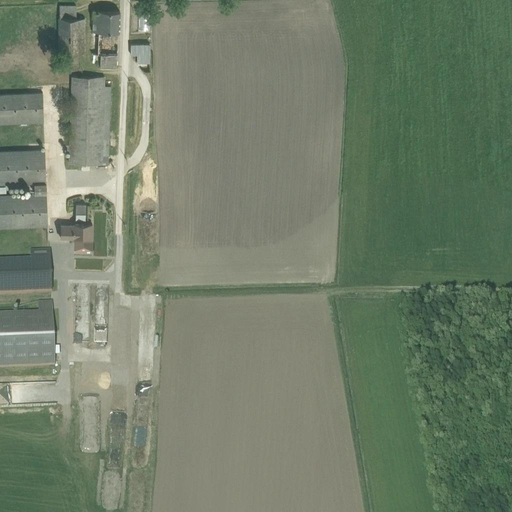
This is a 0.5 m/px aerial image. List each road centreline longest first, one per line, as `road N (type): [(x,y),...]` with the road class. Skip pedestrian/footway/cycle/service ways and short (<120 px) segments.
road 1 (unclassified): [(123,167),(127,0)]
road 2 (unknown): [(123,167),(116,291)]
